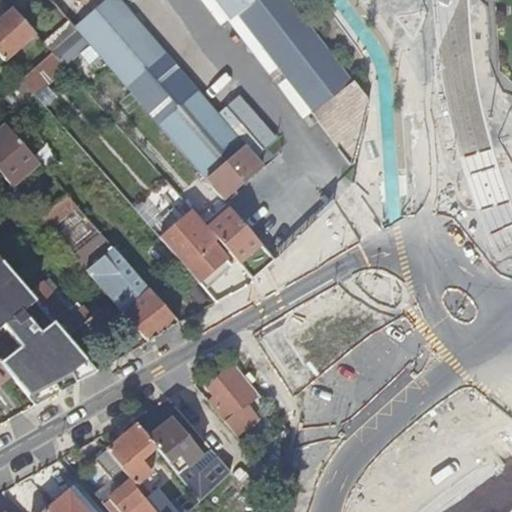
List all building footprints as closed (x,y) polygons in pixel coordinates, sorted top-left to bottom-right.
[(126,88),(167,53),(121,0),(103,0),(72,26),(77,32),(88,45),(126,88)] [(355,164),(369,100),(354,81),(290,0),(213,0),(230,21),(237,31),(248,23),(315,110),(355,164)] [(0,56),(5,63),(11,58),(36,35),(15,11),(0,24),(0,56)] [(68,21),(43,42),(53,53),(77,32),(72,26),(68,21)] [(88,45),(77,32),(53,53),(64,66),(88,45)] [(157,124),(198,90),(167,53),(126,88),(157,124)] [(198,90),(157,124),(222,200),(263,165),(255,157),(219,114),(198,90)] [(219,114),(255,157),(276,139),(239,97),(219,114)] [(0,135),(0,173),(10,186),(37,163),(7,129),(0,135)] [(321,182),(330,191),(272,242),(295,268),(345,223),(333,209),(356,188),(337,167),(321,182)] [(45,216),(52,228),(80,209),(73,198),(45,216)] [(208,230),(231,210),(228,206),(205,226),(208,230)] [(190,209),(157,237),(167,248),(200,285),(228,260),(214,245),(194,223),(198,219),(190,209)] [(253,280),(275,261),(236,216),(231,210),(208,230),(219,242),(253,280)] [(205,226),(198,219),(194,223),(214,245),(219,242),(208,230),(205,226)] [(149,343),(179,325),(154,297),(114,251),(88,274),(149,343)] [(33,297),(0,259),(0,328),(2,326),(22,348),(1,365),(9,375),(30,397),(88,363),(85,358),(62,331),(54,322),(42,333),(22,314),(36,300),(33,297)] [(46,284),(69,312),(78,304),(75,301),(71,299),(67,299),(50,280),(46,284)] [(46,284),(32,295),(33,297),(36,300),(54,322),(62,331),(85,358),(94,349),(92,347),(118,323),(105,308),(92,320),(78,304),(69,312),(46,284)] [(0,382),(9,375),(1,365),(0,364),(0,382)] [(228,369),(221,375),(242,400),(249,394),(228,369)] [(247,405),(242,400),(221,375),(209,385),(218,395),(227,405),(235,415),(247,405)] [(221,410),(227,405),(218,395),(212,400),(221,410)] [(218,413),(221,410),(212,400),(209,402),(218,413)] [(235,415),(227,405),(221,410),(218,413),(226,423),(235,415)] [(258,420),(247,405),(235,415),(226,423),(225,423),(237,437),(238,437),(258,420)] [(173,420),(149,440),(157,449),(201,502),(230,474),(219,460),(193,481),(185,471),(203,455),(173,420)] [(141,463),(157,449),(149,440),(138,426),(107,453),(135,487),(140,482),(144,479),(149,474),(141,463)] [(113,482),(96,496),(109,511),(156,511),(147,501),(135,487),(107,453),(97,463),(113,482)] [(154,470),(149,474),(144,479),(148,483),(158,474),(154,470)] [(147,501),(153,496),(140,482),(135,487),(147,501)] [(100,511),(78,485),(46,511),(100,511)] [(153,496),(147,501),(156,511),(172,511),(157,493),(153,496)]
